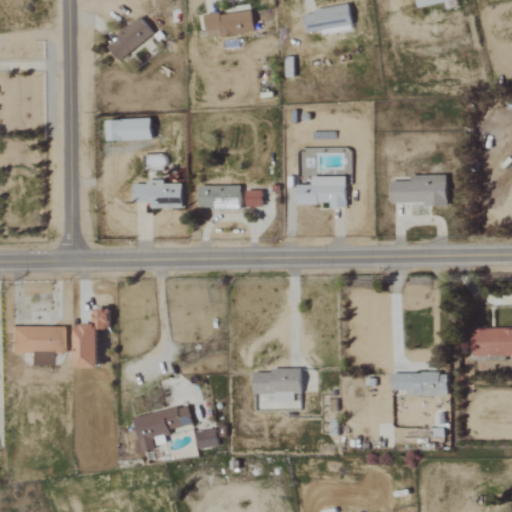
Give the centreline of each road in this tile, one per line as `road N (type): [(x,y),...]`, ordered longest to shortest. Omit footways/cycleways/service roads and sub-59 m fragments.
road 1 (tertiary): [(511,256),(0,264)]
road 2 (tertiary): [(72,264),(69,0)]
